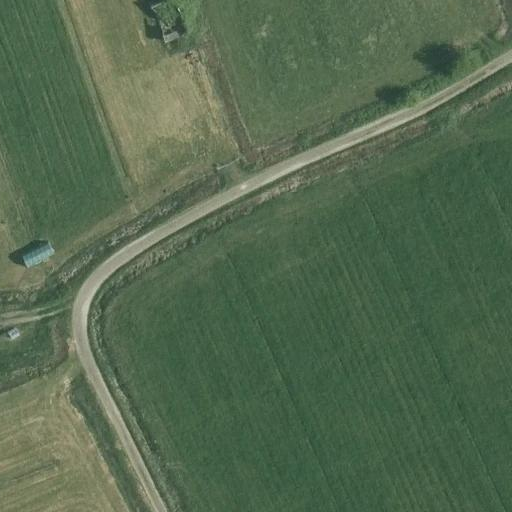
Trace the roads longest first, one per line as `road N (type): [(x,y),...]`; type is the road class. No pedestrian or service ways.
road 1 (unclassified): [(511,57),(417,109),(161,223)]
road 2 (track): [(161,223),(76,286),(72,308),(77,336),(165,511)]
